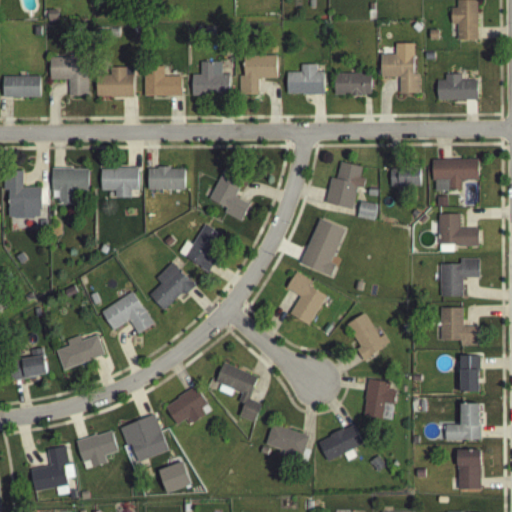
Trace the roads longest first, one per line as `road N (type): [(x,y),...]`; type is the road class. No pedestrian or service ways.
road 1 (residential): [(511,134),(0,137)]
road 2 (residential): [(215,325),(123,392),(83,410),(0,425)]
road 3 (residential): [(303,135),(278,231),(215,325)]
